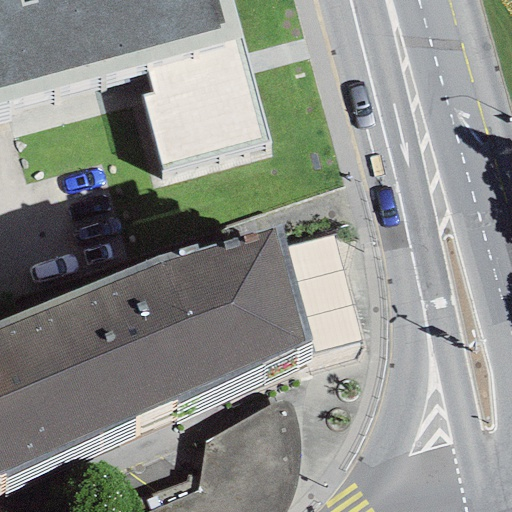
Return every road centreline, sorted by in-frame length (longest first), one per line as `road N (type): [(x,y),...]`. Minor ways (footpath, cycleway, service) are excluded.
road 1 (residential): [(440,205),(413,390),(390,459),(360,511)]
road 2 (secondary): [(511,468),(440,205)]
road 3 (secondary): [(440,205),(385,0)]
